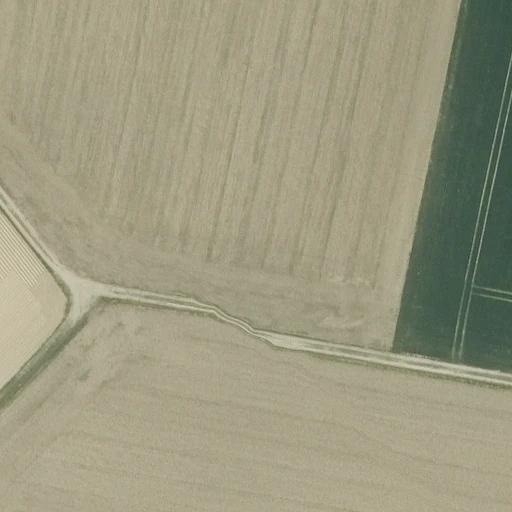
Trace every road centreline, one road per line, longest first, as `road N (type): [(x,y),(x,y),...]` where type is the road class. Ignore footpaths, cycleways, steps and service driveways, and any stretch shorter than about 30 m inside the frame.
road 1 (track): [(511,388),(92,319),(63,304),(0,221)]
road 2 (track): [(92,319),(0,429)]
